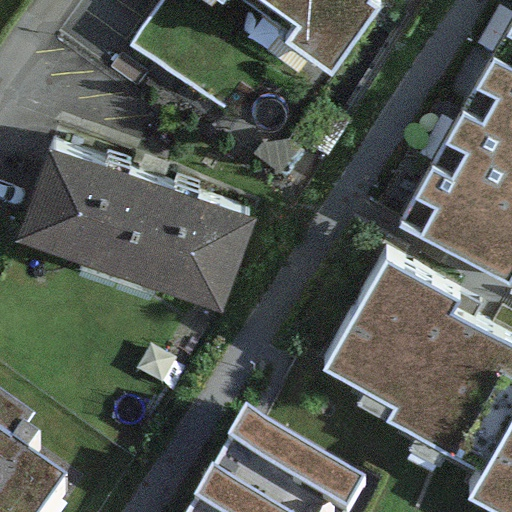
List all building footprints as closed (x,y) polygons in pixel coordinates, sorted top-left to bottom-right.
[(252,0),(331,58),(374,0),(252,0)] [(511,58),(511,21),(496,50),(511,58)] [(511,130),(511,58),(496,50),(466,104),(511,130)] [(511,201),(511,130),(466,104),(435,159),(511,201)] [(252,210),(55,137),(20,232),(217,304),(252,210)] [(507,271),(511,262),(511,201),(435,159),(404,213),(507,271)] [(390,404),(381,420),(475,474),(511,409),(511,334),(458,304),(466,290),(386,244),(317,363),(390,404)] [(511,511),(511,413),(468,490),(508,511),(511,511)] [(0,414),(0,511),(61,511),(67,504),(11,463),(30,436),(0,414)] [(250,420),(216,478),(275,511),(343,511),(360,484),(250,420)] [(275,511),(216,478),(196,511),(275,511)]
